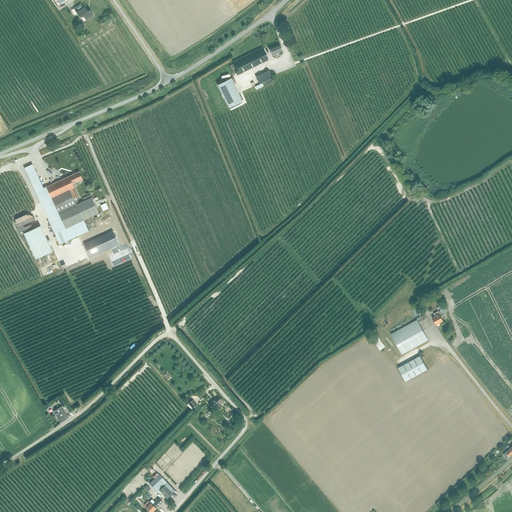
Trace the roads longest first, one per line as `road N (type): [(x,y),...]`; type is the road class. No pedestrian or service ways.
road 1 (unclassified): [(0,468),(66,425),(158,338),(172,336),(245,420),(172,511)]
road 2 (unclassified): [(169,79),(0,155)]
road 3 (unclassified): [(289,0),(169,79)]
road 4 (unclassified): [(511,426),(428,314)]
